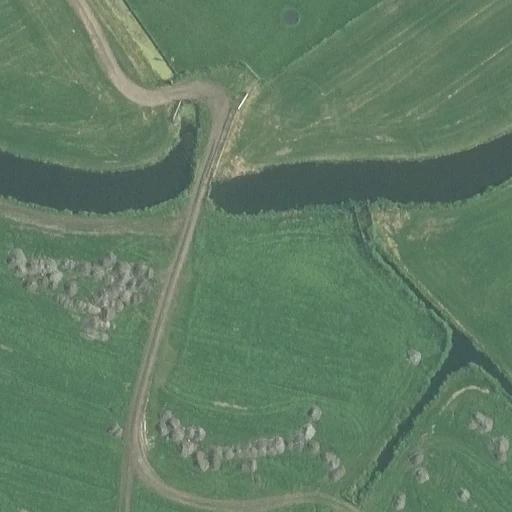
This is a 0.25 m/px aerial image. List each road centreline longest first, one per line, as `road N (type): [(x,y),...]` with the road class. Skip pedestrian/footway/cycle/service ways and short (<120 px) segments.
road 1 (track): [(124,511),(151,327),(224,104),(310,0)]
road 2 (track): [(224,104),(201,89),(145,98),(127,86),(75,0)]
